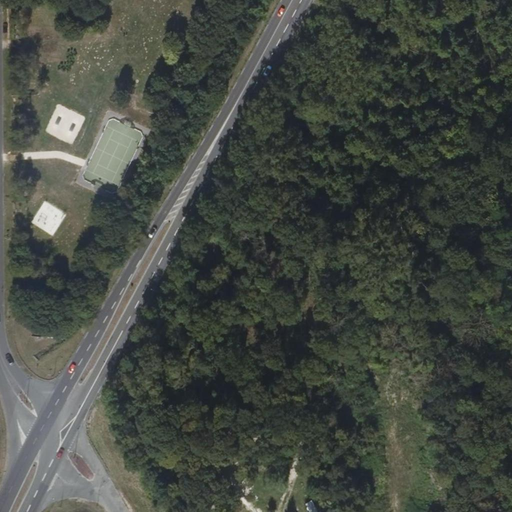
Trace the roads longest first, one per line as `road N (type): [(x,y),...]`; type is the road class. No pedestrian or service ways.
road 1 (primary): [(102,391),(236,108)]
road 2 (primary): [(236,108),(59,365)]
road 3 (primary): [(295,0),(236,108)]
